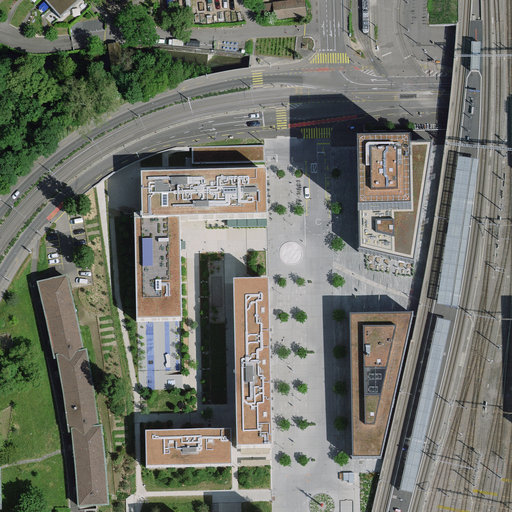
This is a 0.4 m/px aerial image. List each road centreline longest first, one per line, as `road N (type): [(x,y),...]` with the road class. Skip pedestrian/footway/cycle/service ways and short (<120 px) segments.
road 1 (secondary): [(0,277),(49,208),(129,151),(193,129),(323,112)]
road 2 (secondary): [(330,84),(257,80),(153,104),(63,152),(0,212)]
road 3 (residential): [(331,29),(117,31),(92,0)]
road 4 (secondary): [(511,81),(330,84)]
road 5 (secondary): [(360,106),(511,101)]
